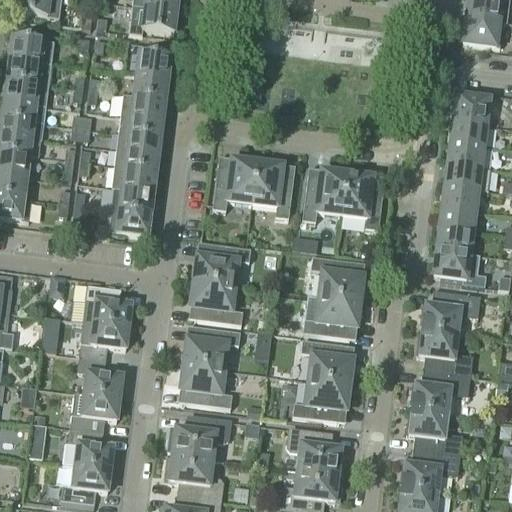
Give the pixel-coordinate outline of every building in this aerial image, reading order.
[(60,3),(33,0),(16,0),(14,20),(57,25),(60,3)] [(132,0),(131,12),(143,14),(175,18),(177,0),(132,0)] [(464,24),(502,29),(505,29),(508,8),(500,7),(467,2),(464,24)] [(175,18),(143,14),(140,36),(172,40),(175,18)] [(82,22),(80,35),(89,36),(91,23),(82,22)] [(95,37),(104,38),(106,25),(97,24),(95,37)] [(502,29),(464,24),(461,50),(498,55),(502,29)] [(11,43),(8,65),(49,71),(52,49),(11,43)] [(77,58),(86,59),(88,46),(79,45),(77,58)] [(94,47),(92,60),(101,61),(103,48),(94,47)] [(123,80),(134,81),(167,85),(170,58),(126,52),(123,80)] [(8,65),(5,87),(47,92),(49,71),(8,65)] [(134,81),(132,103),(164,107),(167,85),(134,81)] [(74,83),(72,95),(82,97),(83,84),(74,83)] [(89,85),(87,97),(97,99),(98,86),(89,85)] [(5,87),(2,108),(44,113),(47,92),(5,87)] [(82,97),(72,95),(71,108),(80,109),(82,97)] [(97,99),(87,97),(86,110),(95,111),(97,99)] [(122,102),(119,123),(161,128),(164,107),(132,103),(122,102)] [(454,102),(451,128),(485,132),(484,133),(488,134),(492,106),(454,102)] [(2,108),(0,125),(42,130),(44,113),(2,108)] [(72,122),(71,134),(80,135),(81,123),(72,122)] [(81,123),(80,135),(89,136),(90,124),(81,123)] [(119,123),(117,140),(159,145),(161,128),(119,123)] [(0,127),(0,141),(39,147),(40,147),(42,130),(0,125),(0,127)] [(451,128),(448,149),(482,153),(484,133),(485,132),(451,128)] [(69,146),(78,147),(80,135),(71,134),(69,146)] [(80,135),(78,147),(87,148),(89,136),(80,135)] [(117,140),(115,156),(157,162),(159,145),(117,140)] [(0,141),(0,158),(28,162),(37,163),(39,147),(0,141)] [(448,149),(446,170),(488,176),(491,154),(482,153),(448,149)] [(65,155),(63,167),(72,168),(74,156),(65,155)] [(115,156),(113,173),(155,178),(157,162),(115,156)] [(80,157),(78,169),(87,170),(89,158),(80,157)] [(0,158),(0,180),(26,184),(28,162),(0,158)] [(225,207),(250,210),(255,169),(229,166),(229,171),(217,170),(211,216),(224,218),(225,207)] [(72,168),(63,167),(61,188),(70,189),(72,168)] [(87,170),(78,169),(77,181),(86,182),(87,170)] [(255,169),(250,210),(275,214),(274,224),(287,226),(293,179),(281,178),(282,172),(255,169)] [(443,192),(476,196),(486,197),(489,176),(488,176),(446,170),(443,192)] [(110,194),(113,195),(152,200),(155,178),(113,173),(110,194)] [(315,219),(340,222),(345,180),(319,177),(319,183),(307,181),(301,228),(314,229),(315,219)] [(0,180),(0,202),(30,206),(30,205),(23,205),(26,184),(0,180)] [(345,180),(340,222),(365,225),(364,236),(377,237),(383,191),(371,189),(371,183),(345,180)] [(443,192),(440,213),(474,217),(476,196),(443,192)] [(113,195),(110,216),(149,221),(152,200),(113,195)] [(60,197),(58,210),(67,211),(69,198),(60,197)] [(75,199),(73,211),(82,213),(84,200),(75,199)] [(30,206),(0,202),(0,224),(27,228),(30,206)] [(67,211),(58,210),(56,222),(66,223),(67,211)] [(82,213),(73,211),(71,224),(80,225),(82,213)] [(440,213),(438,235),(471,239),(474,217),(440,213)] [(149,221),(110,216),(107,238),(147,243),(149,221)] [(511,232),(505,232),(503,243),(511,244),(511,232)] [(438,235),(435,256),(468,260),(469,259),(471,239),(438,235)] [(316,255),(317,243),(293,242),(293,254),(316,255)] [(511,244),(503,243),(502,254),(511,255),(511,244)] [(195,262),(192,288),(234,293),(237,268),(247,270),(249,256),(203,250),(201,262),(195,262)] [(468,260),(435,256),(432,282),(469,287),(472,260),(469,259),(468,260)] [(320,279),(317,304),(358,309),(362,283),(356,282),(357,270),(311,264),(309,277),(320,279)] [(0,317),(7,319),(10,298),(11,283),(0,281),(0,317)] [(50,282),(47,298),(64,301),(67,285),(50,282)] [(498,282),(497,296),(507,297),(509,284),(498,282)] [(234,293),(192,288),(189,314),(194,315),(193,327),(239,332),(241,319),(230,318),(234,293)] [(86,292),(82,328),(127,334),(130,312),(118,310),(120,297),(86,292)] [(422,326),(420,337),(456,342),(458,323),(476,325),(479,304),(431,298),(430,312),(422,311),(420,326),(422,326)] [(358,309),(317,304),(314,328),(303,327),(301,340),(348,346),(349,334),(355,335),(358,309)] [(82,328),(77,364),(104,367),(106,354),(124,356),(127,334),(82,328)] [(185,345),(181,371),(223,376),(226,352),(237,353),(239,340),(192,334),(191,346),(185,345)] [(423,364),(421,377),(469,384),(471,363),(454,361),(456,342),(420,337),(419,348),(417,348),(415,363),(423,364)] [(270,340),(256,339),(255,348),(269,349),(270,340)] [(310,362),(306,387),(348,392),(351,366),(346,365),(347,353),(301,348),(299,361),(310,362)] [(85,380),(82,401),(118,405),(121,383),(103,381),(104,367),(77,364),(75,379),(85,380)] [(223,376),(181,371),(178,397),(184,398),(182,410),(229,416),(231,403),(220,401),(223,376)] [(411,405),(410,417),(446,421),(448,402),(466,404),(469,384),(421,377),(419,391),(411,390),(409,405),(411,405)] [(348,392),(306,387),(303,412),(293,410),(291,424),(337,429),(339,417),(345,418),(348,392)] [(73,400),(68,435),(95,439),(97,425),(115,427),(118,405),(82,401),(73,400)] [(413,443),(411,457),(459,463),(461,442),(444,440),(446,421),(410,417),(409,428),(407,427),(405,442),(413,443)] [(171,458),(170,461),(212,467),(214,448),(223,449),(226,447),(229,428),(187,423),(185,436),(174,435),(172,445),(168,445),(167,457),(171,458)] [(64,450),(62,470),(109,477),(112,454),(93,452),(95,439),(68,435),(66,450),(64,450)] [(297,459),(295,477),(337,482),(337,479),(341,479),(343,467),(339,466),(340,456),(329,454),(330,441),(288,436),(286,454),(288,458),(297,459)] [(37,455),(28,454),(27,465),(36,466),(37,455)] [(254,471),(267,472),(268,459),(255,457),(254,471)] [(402,485),(400,496),(436,500),(438,481),(456,484),(459,463),(411,457),(409,471),(401,470),(400,485),(402,485)] [(178,490),(177,502),(219,508),(221,490),(218,486),(209,485),(212,467),(170,461),(170,465),(166,465),(164,477),(168,477),(167,488),(178,490)] [(59,491),(61,492),(59,506),(93,511),(94,497),(106,499),(109,477),(62,470),(59,491)] [(280,497),(278,511),(321,511),(322,508),(333,509),(335,498),(339,499),(340,487),(336,486),(337,482),(295,477),(293,496),(284,495),(280,497)] [(434,511),(436,500),(400,496),(399,507),(397,507),(396,511),(434,511)] [(218,511),(219,508),(177,502),(175,511),(218,511)] [(250,502),(249,511),(256,511),(263,511),(265,503),(250,502)]
